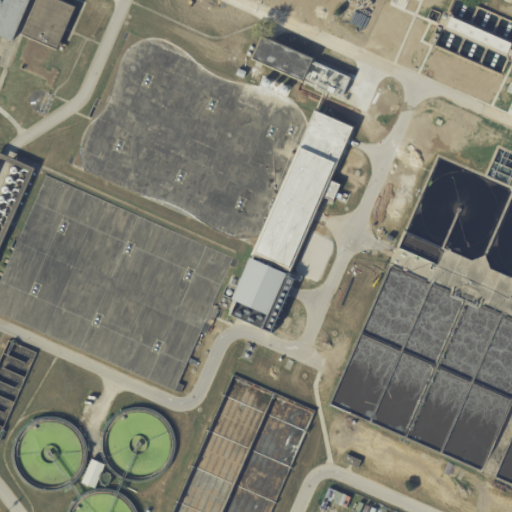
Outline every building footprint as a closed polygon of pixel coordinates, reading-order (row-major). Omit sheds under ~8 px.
[(0,0),(25,0),(8,40),(0,36),(0,0)] [(59,0),(71,5),(53,47),(18,32),(31,0),(59,0)] [(390,0),(389,2),(404,9),(407,0),(390,0)] [(444,27),(449,15),(510,42),(505,54),(444,27)] [(151,25),(171,34),(168,39),(145,28),(148,23),(151,25)] [(439,34),(434,44),(429,41),(434,31),(439,34)] [(265,37),(309,58),(299,81),(251,59),(243,77),(213,63),(221,45),(249,57),(259,35),(265,37)] [(187,44),(209,55),(206,62),(176,47),(179,41),(187,44)] [(321,114),(350,127),(335,162),(331,160),(323,179),(337,184),(329,201),(316,195),(284,267),(250,252),(297,147),(296,146),(313,110),(321,114)] [(0,247),(0,151),(35,167),(0,247)] [(291,286),(270,334),(260,330),(266,316),(230,301),(248,258),(294,278),(291,286)] [(361,461),(358,468),(343,461),(346,454),(361,461)] [(91,458),(105,464),(101,473),(102,473),(103,472),(104,473),(105,470),(111,473),(110,475),(111,475),(109,479),(110,480),(108,484),(105,482),(104,485),(99,483),(101,478),(99,477),(95,487),(81,481),(91,458)] [(345,508),(349,496),(327,487),(323,499),(345,508)]
